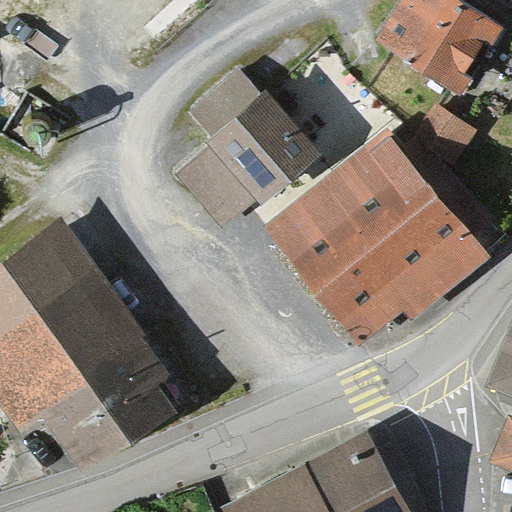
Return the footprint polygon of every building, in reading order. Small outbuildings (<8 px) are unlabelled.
[(497,15),(471,0),(402,0),(385,30),(461,75),(497,15)] [(315,135),(265,79),(211,127),(261,183),(315,135)] [(275,220),(361,324),(403,290),(411,299),(482,241),(388,128),(275,220)] [(169,400),(51,226),(0,260),(0,406),(49,480),(169,400)] [(511,326),(484,387),(511,400),(511,326)] [(511,420),(505,417),(486,461),(511,471),(511,420)] [(399,511),(362,441),(226,511),(399,511)]
